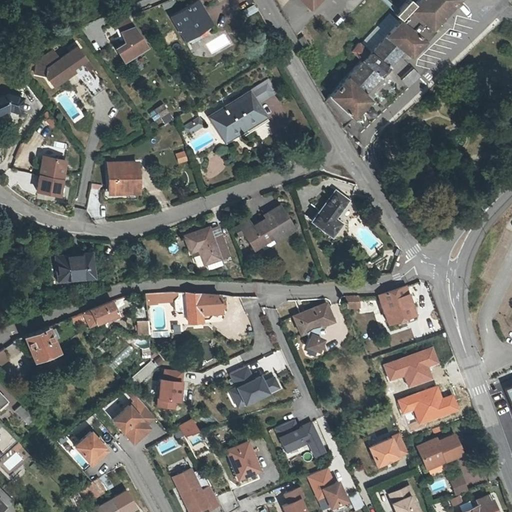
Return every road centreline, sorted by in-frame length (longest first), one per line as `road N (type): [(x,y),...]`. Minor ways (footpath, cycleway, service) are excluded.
road 1 (residential): [(0,337),(139,285),(324,289),(389,281),(426,266)]
road 2 (residential): [(345,152),(152,224),(106,231),(50,219),(0,192)]
road 3 (residential): [(446,273),(452,323),(511,479)]
road 4 (residential): [(256,0),(345,152)]
road 5 (residential): [(345,152),(426,266)]
